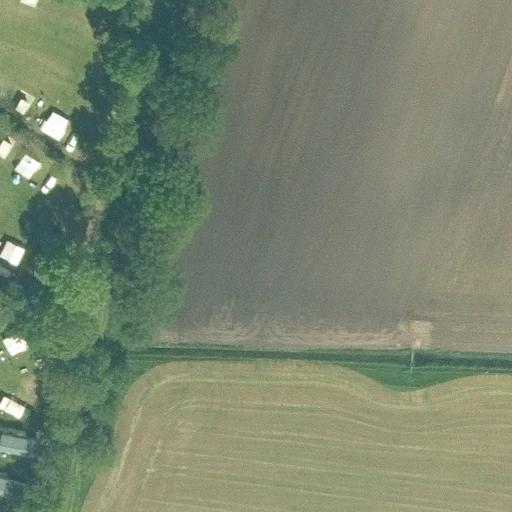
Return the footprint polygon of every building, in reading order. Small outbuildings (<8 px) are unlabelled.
[(1,0),(0,3),(18,11),(21,0),(1,0)] [(40,0),(36,15),(55,20),(58,9),(60,0),(40,0)] [(92,26),(101,7),(87,0),(78,19),(92,26)] [(1,89),(10,95),(19,81),(11,75),(1,89)] [(20,78),(12,100),(29,106),(37,84),(20,78)] [(1,322),(16,332),(27,317),(12,306),(1,322)] [(3,445),(29,448),(30,430),(5,427),(3,445)]
